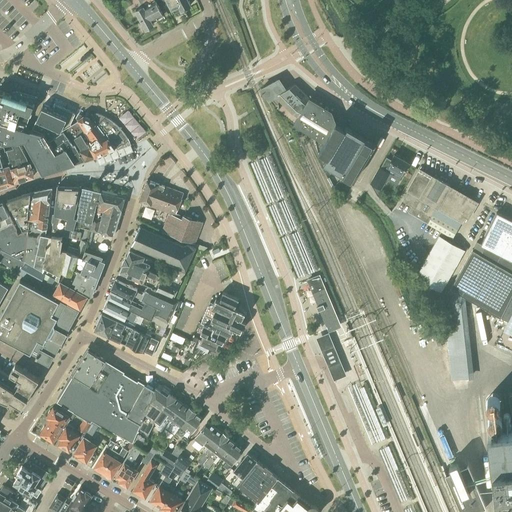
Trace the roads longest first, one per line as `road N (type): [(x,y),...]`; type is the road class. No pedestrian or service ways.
road 1 (secondary): [(299,366),(218,175),(133,67)]
road 2 (residential): [(18,432),(83,331),(202,397)]
road 3 (secondary): [(309,48),(365,106),(511,180)]
road 4 (secondary): [(359,511),(299,366)]
road 5 (residential): [(138,511),(18,432)]
road 6 (residential): [(202,397),(298,476)]
